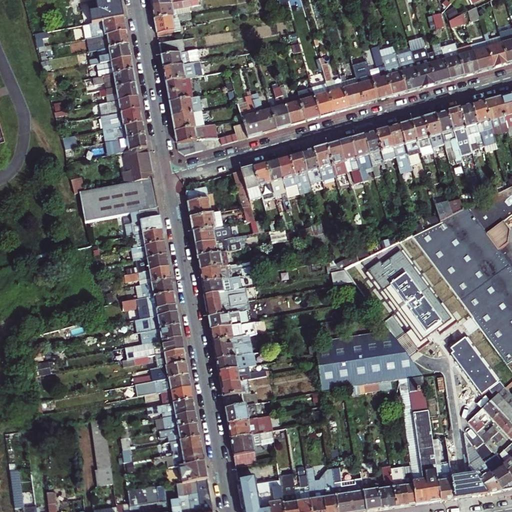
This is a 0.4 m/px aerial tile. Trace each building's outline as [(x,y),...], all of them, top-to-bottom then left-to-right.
[(122,11),(120,0),(107,0),(85,4),(88,24),(124,18),(122,11)] [(203,0),(192,0),(154,7),(155,13),(156,20),(191,13),(192,13),(191,7),(205,5),(203,0)] [(291,8),(289,0),(280,0),(282,10),(291,8)] [(481,16),(478,6),(470,10),(473,19),(481,16)] [(191,13),(156,20),(158,28),(159,35),(182,31),(180,21),(192,19),(191,13)] [(451,20),(452,27),(467,23),(464,13),(451,20)] [(442,14),(434,16),(437,29),(445,27),(442,14)] [(125,26),(124,18),(88,24),(84,25),(83,25),(85,38),(126,31),(125,26)] [(511,27),(501,31),(502,35),(504,42),(509,62),(511,61),(511,27)] [(85,38),(88,52),(97,50),(128,45),(127,39),(126,31),(85,38)] [(45,32),(32,34),(34,40),(41,39),(46,38),(45,32)] [(504,42),(502,35),(487,40),(489,46),(504,42)] [(411,48),(426,45),(424,39),(409,43),(411,48)] [(183,40),(161,44),(162,50),(163,56),(186,52),(183,40)] [(486,69),(494,67),(489,46),(487,40),(472,44),(480,71),(486,69)] [(502,64),(509,62),(504,42),(489,46),(494,67),(502,64)] [(428,53),(436,83),(443,81),(451,79),(442,48),(441,43),(433,45),(434,52),(428,53)] [(380,77),(373,80),(379,99),(385,98),(393,96),(382,56),(381,52),(379,44),(371,46),(380,77)] [(442,48),(451,79),(458,77),(465,75),(458,48),(457,44),(442,48)] [(458,48),(465,75),(473,73),(480,71),(472,44),(458,48)] [(98,58),(89,60),(90,66),(96,65),(131,58),(130,52),(128,45),(97,50),(98,58)] [(411,48),(422,87),(428,85),(436,83),(428,53),(426,45),(411,48)] [(381,52),(382,56),(396,53),(395,48),(381,52)] [(411,48),(396,53),(407,91),(414,89),(422,87),(411,48)] [(198,50),(188,52),(190,64),(200,62),(198,50)] [(188,52),(186,52),(163,56),(164,63),(165,69),(190,64),(188,52)] [(400,93),(407,91),(396,53),(382,56),(393,96),(400,93)] [(98,77),(133,70),(132,65),(131,58),(96,65),(98,77)] [(373,80),(368,60),(353,65),(356,77),(364,104),(372,101),(379,99),(373,80)] [(167,76),(168,82),(191,78),(203,76),(200,62),(190,64),(165,69),(167,76)] [(327,81),(335,112),(343,110),(350,108),(343,81),(335,84),(330,69),(324,71),(327,81)] [(97,91),(135,84),(134,79),(133,70),(98,77),(93,78),(95,91),(97,91)] [(343,81),(350,108),(357,106),(364,104),(356,77),(343,81)] [(195,97),(191,78),(168,82),(170,92),(171,101),(195,97)] [(328,114),(335,112),(327,81),(312,85),(321,116),(328,114)] [(100,104),(138,96),(137,92),(135,84),(97,91),(100,104)] [(299,94),(306,120),(314,118),(321,116),(312,85),(298,89),(299,94)] [(272,109),(277,128),(285,126),(292,124),(284,98),(281,86),(274,88),(279,107),(272,109)] [(253,94),(263,132),(270,130),(277,128),(272,109),(264,111),(259,92),(253,94)] [(511,93),(508,95),(500,97),(510,131),(511,138),(511,93)] [(245,122),(249,136),(256,134),(263,132),(253,94),(238,98),(245,122)] [(284,98),(292,124),(299,122),(306,120),(299,94),(284,98)] [(100,117),(140,109),(139,103),(138,96),(100,104),(98,104),(100,117)] [(203,110),(200,96),(195,97),(171,101),(173,109),(174,116),(203,110)] [(495,135),(510,131),(500,97),(493,99),(485,101),(495,135)] [(495,135),(485,101),(479,103),(473,104),(484,142),(489,158),(500,155),(495,135)] [(484,142),(473,104),(468,106),(461,108),(472,146),(484,142)] [(472,146),(461,108),(455,110),(449,111),(458,140),(458,143),(463,158),(464,162),(476,159),(472,146)] [(0,155),(12,152),(0,109),(0,155)] [(141,117),(140,109),(100,117),(103,130),(142,123),(141,117)] [(176,124),(177,131),(205,125),(203,110),(174,116),(176,124)] [(443,113),(437,115),(446,143),(458,140),(449,111),(443,113)] [(446,143),(437,115),(432,116),(425,118),(436,154),(436,155),(448,152),(446,146),(446,143)] [(436,154),(425,118),(418,120),(412,122),(422,154),(423,157),(436,154)] [(239,139),(249,136),(245,122),(235,125),(237,133),(239,139)] [(422,154),(412,122),(407,123),(401,125),(413,165),(421,162),(419,155),(422,154)] [(105,143),(144,135),(143,130),(142,123),(103,130),(105,143)] [(205,125),(177,131),(178,137),(179,143),(203,139),(220,136),(217,123),(205,125)] [(395,127),(388,128),(397,158),(404,179),(416,175),(413,165),(401,125),(395,127)] [(397,158),(388,128),(383,130),(377,132),(385,161),(397,158)] [(381,162),(385,161),(377,132),(371,134),(364,135),(374,168),(376,176),(382,175),(379,165),(382,164),(381,162)] [(239,139),(237,133),(222,135),(224,144),(239,139)] [(105,143),(107,155),(121,152),(123,152),(147,147),(145,141),(144,135),(105,143)] [(358,137),(351,139),(364,182),(369,181),(366,170),(374,168),(364,135),(358,137)] [(204,149),(203,139),(179,143),(180,150),(186,154),(204,149)] [(364,182),(351,139),(346,141),(339,143),(348,171),(352,170),(354,177),(357,186),(364,184),(364,182)] [(348,171),(339,143),(333,144),(328,146),(336,174),(348,171)] [(463,158),(458,143),(453,144),(457,160),(463,158)] [(336,174),(328,146),(321,148),(314,150),(323,180),(336,176),(336,174)] [(124,184),(152,179),(150,164),(147,147),(123,152),(126,170),(122,171),(124,184)] [(309,151),(302,153),(310,180),(319,178),(320,180),(323,180),(314,150),(309,151)] [(311,183),(310,180),(302,153),(296,155),(290,157),(297,184),(298,187),(300,194),(313,191),(311,183)] [(297,184),(290,157),(284,158),(278,160),(286,187),(287,192),(289,197),(300,194),(298,187),(297,184)] [(274,191),(286,187),(278,160),(272,162),(266,164),(271,182),(274,191)] [(274,191),(271,182),(266,164),(260,165),(255,167),(261,189),(263,196),(264,200),(275,197),(275,196),(274,191)] [(261,189),(255,167),(242,170),(248,193),(250,199),(263,196),(261,189)] [(242,170),(234,173),(243,207),(252,206),(250,199),(248,193),(242,170)] [(76,190),(86,188),(83,177),(74,179),(76,190)] [(129,214),(158,209),(155,196),(152,179),(124,184),(76,193),(84,222),(129,214)] [(412,236),(460,301),(480,329),(491,345),(506,365),(511,361),(511,266),(510,264),(495,244),(505,238),(508,226),(501,217),(511,209),(511,186),(510,188),(499,194),(488,199),(477,204),(465,210),(454,216),(443,221),(441,222),(431,227),(420,233),(412,236)] [(274,191),(275,196),(284,193),(287,192),(286,187),(274,191)] [(208,188),(187,192),(190,208),(192,218),(213,213),(208,188)] [(449,201),(454,216),(465,210),(461,197),(449,201)] [(449,201),(438,204),(443,221),(454,216),(449,201)] [(247,221),(256,220),(252,206),(243,207),(247,221)] [(133,235),(161,230),(160,221),(158,209),(129,214),(117,216),(121,238),(131,236),(133,235)] [(213,213),(192,218),(193,226),(194,232),(224,226),(221,212),(216,213),(213,213)] [(434,225),(441,222),(439,215),(432,218),(434,225)] [(269,230),(272,230),(268,217),(256,220),(259,232),(269,230)] [(253,233),(259,232),(256,220),(247,221),(250,234),(253,233)] [(322,223),(309,226),(311,234),(316,234),(324,232),(322,223)] [(195,239),(196,245),(226,239),(238,236),(236,224),(224,226),(194,232),(195,239)] [(298,228),(301,237),(311,234),(309,226),(298,228)] [(272,242),(287,239),(284,227),(272,230),(269,230),(272,242)] [(133,235),(131,236),(133,247),(163,241),(162,236),(161,230),(133,235)] [(328,245),(324,232),(316,234),(318,247),(328,245)] [(198,251),(199,257),(225,251),(247,247),(245,235),(238,236),(226,239),(196,245),(198,251)] [(381,242),(383,251),(396,244),(394,237),(381,242)] [(163,241),(133,247),(131,248),(133,260),(135,260),(140,259),(146,258),(166,254),(165,249),(163,241)] [(96,242),(90,243),(91,247),(91,249),(93,255),(98,254),(96,242)] [(400,243),(396,244),(383,251),(361,262),(367,272),(365,274),(395,315),(397,313),(410,330),(405,334),(418,352),(429,343),(426,339),(437,331),(440,335),(457,322),(443,302),(440,304),(434,295),(436,293),(400,243)] [(228,265),(225,251),(199,257),(200,264),(201,270),(228,265)] [(167,261),(166,254),(146,258),(140,259),(142,269),(137,270),(137,267),(126,269),(127,275),(168,267),(167,261)] [(203,282),(233,277),(231,269),(256,264),(255,259),(228,265),(201,270),(202,276),(203,282)] [(139,280),(150,278),(150,283),(170,279),(169,275),(168,267),(127,275),(123,276),(124,282),(139,280)] [(338,270),(330,272),(333,284),(352,280),(347,273),(345,270),(344,269),(338,270)] [(206,295),(230,291),(242,288),(243,288),(241,275),(233,277),(203,282),(205,290),(206,295)] [(133,300),(142,298),(173,292),(172,287),(170,279),(150,283),(145,284),(140,285),(130,287),(133,300)] [(247,287),(243,288),(242,288),(230,291),(206,295),(208,305),(210,317),(251,309),(249,299),(247,287)] [(146,309),(153,308),(175,304),(174,299),(173,292),(142,298),(133,300),(120,302),(122,311),(146,307),(146,309)] [(146,309),(148,317),(176,312),(176,308),(175,304),(153,308),(146,309)] [(251,309),(210,317),(211,324),(212,330),(230,326),(241,324),(240,316),(251,314),(251,309)] [(139,327),(139,331),(147,330),(178,324),(178,319),(176,312),(148,317),(149,325),(144,326),(139,327)] [(180,331),(178,324),(147,330),(148,333),(151,332),(153,342),(181,336),(180,331)] [(213,336),(214,342),(243,336),(241,324),(230,326),(212,330),(213,336)] [(429,503),(442,501),(434,452),(432,434),(423,377),(413,364),(388,329),(371,332),(399,380),(411,467),(417,505),(429,503)] [(318,367),(322,393),(350,388),(364,386),(379,383),(391,381),(399,380),(371,332),(313,342),(316,355),(318,367)] [(243,336),(214,342),(216,352),(218,359),(254,353),(251,335),(243,336)] [(124,347),(126,359),(183,349),(182,343),(181,336),(153,342),(149,342),(145,343),(124,347)] [(493,400),(504,390),(499,383),(500,383),(467,338),(447,353),(480,398),(487,392),(493,400)] [(149,369),(185,362),(184,356),(183,349),(126,359),(121,360),(122,367),(148,363),(149,369)] [(254,353),(218,359),(219,365),(220,372),(250,367),(257,366),(254,353)] [(47,361),(40,362),(41,374),(49,372),(47,361)] [(41,374),(40,362),(28,364),(29,376),(41,374)] [(132,378),(133,384),(188,375),(187,370),(185,362),(149,369),(148,369),(149,374),(132,378)] [(221,378),(222,384),(249,379),(272,375),(271,371),(267,371),(267,370),(251,373),(250,367),(220,372),(221,378)] [(133,384),(135,397),(161,392),(190,387),(189,382),(188,375),(133,384)] [(224,396),(226,408),(247,405),(259,403),(257,393),(252,394),(249,379),(222,384),(224,396)] [(391,381),(379,383),(380,391),(392,389),(391,381)] [(191,394),(190,387),(161,392),(164,405),(192,400),(191,394)] [(510,421),(511,423),(511,393),(506,387),(504,390),(493,400),(492,401),(500,410),(510,421)] [(161,418),(194,412),(193,407),(192,400),(164,405),(145,408),(146,416),(160,413),(161,418)] [(492,418),(500,410),(492,401),(491,402),(483,409),(475,417),(473,418),(470,422),(478,431),(482,427),(483,426),(478,420),(486,412),(491,417),(492,418)] [(228,417),(229,424),(249,420),(247,405),(226,408),(228,417)] [(510,421),(500,410),(492,418),(494,421),(501,429),(510,421)] [(196,419),(194,412),(161,418),(156,419),(158,431),(197,424),(196,419)] [(315,414),(317,424),(325,422),(324,413),(315,414)] [(275,431),(273,416),(249,420),(229,424),(230,431),(232,438),(264,433),(273,431),(275,431)] [(89,477),(92,492),(112,489),(102,419),(89,421),(96,476),(89,477)] [(511,423),(510,421),(501,429),(509,438),(511,440),(511,423)] [(178,440),(199,437),(198,431),(197,424),(158,431),(160,444),(163,443),(168,442),(178,440)] [(482,436),(487,442),(488,441),(490,439),(492,437),(499,431),(494,426),(486,433),(483,435),(482,436)] [(482,427),(478,431),(482,436),(486,433),(482,427)] [(274,437),(273,431),(264,433),(232,438),(235,455),(237,468),(255,465),(253,453),(255,453),(254,446),(275,443),(274,437)] [(503,436),(499,431),(492,437),(496,442),(503,436)] [(438,433),(432,434),(434,452),(441,451),(438,433)] [(466,435),(471,467),(477,463),(482,459),(466,435)] [(507,441),(503,436),(496,442),(501,447),(507,441)] [(187,451),(201,448),(200,443),(199,437),(178,440),(168,442),(169,450),(169,453),(164,454),(164,455),(165,455),(171,454),(177,453),(177,451),(187,449),(187,451)] [(126,450),(124,438),(118,439),(120,451),(126,450)] [(488,441),(487,442),(496,451),(499,448),(490,439),(488,441)] [(179,465),(203,461),(202,455),(201,448),(187,451),(187,449),(177,451),(177,453),(171,454),(173,466),(179,465)] [(126,450),(120,451),(121,463),(128,462),(126,450)] [(511,456),(506,450),(504,451),(502,453),(506,461),(508,463),(507,464),(506,465),(507,467),(511,474),(511,456)] [(434,452),(442,501),(448,500),(456,499),(453,481),(449,481),(447,473),(444,474),(443,465),(441,451),(434,452)] [(486,465),(482,459),(477,463),(481,469),(486,465)] [(194,479),(206,477),(205,471),(203,461),(179,465),(181,482),(194,479)] [(481,469),(477,463),(471,467),(478,477),(489,494),(495,493),(504,492),(494,477),(486,465),(481,469)] [(451,464),(443,465),(444,474),(447,473),(449,481),(453,481),(452,472),(451,464)] [(383,467),(387,489),(379,490),(382,510),(390,509),(397,508),(391,470),(391,466),(383,467)] [(327,511),(322,477),(320,479),(316,480),(314,467),(307,468),(308,476),(309,486),(313,511),(327,511)] [(391,470),(397,508),(406,506),(417,505),(411,467),(391,470)] [(511,474),(507,467),(494,477),(504,492),(511,490),(511,474)] [(322,477),(327,511),(340,511),(336,482),(334,470),(334,468),(327,469),(322,477)] [(334,470),(336,482),(340,511),(353,511),(351,495),(358,493),(356,484),(344,486),(341,469),(334,470)] [(21,509),(17,471),(14,472),(8,472),(13,510),(21,509)] [(294,474),(280,476),(281,483),(285,511),(299,511),(296,489),(294,474)] [(313,511),(309,486),(308,476),(300,477),(302,488),(296,489),(299,511),(313,511)] [(211,511),(206,477),(194,479),(199,511),(211,511)] [(475,496),(489,494),(478,477),(453,481),(456,499),(475,496)] [(263,511),(256,478),(239,480),(241,491),(244,511),(285,511),(281,483),(271,484),(274,502),(270,503),(271,510),(263,511)] [(199,511),(194,479),(181,482),(175,483),(177,495),(177,498),(178,511),(199,511)] [(368,511),(365,486),(364,479),(359,480),(360,483),(356,483),(356,484),(358,493),(351,495),(353,511),(368,511)] [(374,482),(375,485),(365,486),(368,511),(375,511),(382,510),(379,490),(378,481),(374,482)] [(165,500),(163,485),(125,491),(127,503),(128,511),(136,510),(136,507),(165,502),(165,500)] [(54,503),(53,492),(45,493),(46,504),(54,503)] [(178,511),(177,498),(165,500),(165,502),(165,511),(178,511)] [(55,511),(54,503),(46,504),(47,511),(55,511)] [(128,511),(127,503),(114,505),(115,511),(128,511)]
